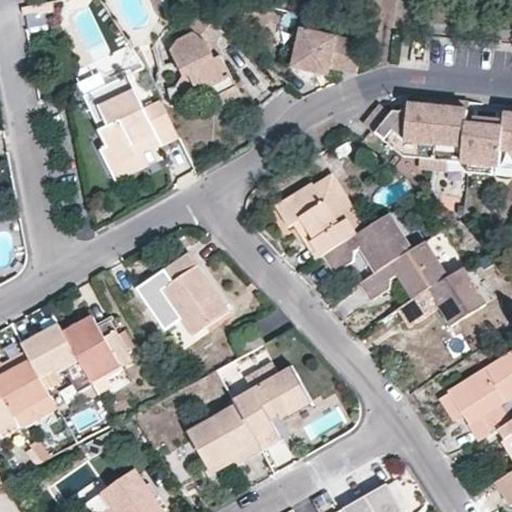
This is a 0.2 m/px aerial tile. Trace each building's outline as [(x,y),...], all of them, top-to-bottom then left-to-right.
[(182,41),(184,47),(186,50),(175,55),(180,67),(174,64),(169,65),(164,67),(161,70),(160,76),(160,81),(164,85),(168,87),(172,100),(182,98),(177,86),(182,81),(184,75),(188,78),(193,76),(199,92),(202,92),(212,88),(221,104),(243,94),(216,41),(223,32),(220,30),(202,14),(189,30),(195,35),(182,41)] [(298,68),(334,74),(335,63),(363,69),(368,42),(306,29),(298,68)] [(177,86),(182,98),(199,92),(193,76),(188,78),(184,75),(182,81),(177,86)] [(102,149),(111,165),(138,152),(143,163),(159,156),(154,147),(179,135),(163,103),(145,111),(136,93),(103,108),(110,125),(102,130),(110,146),(102,149)] [(477,124),(469,124),(472,99),(415,93),(413,110),(399,110),(397,113),(383,103),(367,125),(408,157),(422,158),(437,160),(451,162),(473,164),(496,167),(511,168),(511,103),(508,103),(506,120),(505,128),(477,124)] [(505,128),(506,120),(478,116),(477,124),(505,128)] [(422,158),(421,168),(436,170),(437,160),(422,158)] [(450,172),(451,162),(437,160),(436,170),(450,172)] [(496,176),(496,167),(473,164),(472,174),(496,176)] [(289,227),(296,223),(309,243),(313,240),(322,255),(324,254),(367,228),(333,174),(315,185),(312,183),(276,206),(289,227)] [(354,251),(362,247),(377,271),(411,250),(389,214),(367,228),(324,254),(336,271),(353,261),(354,251)] [(390,280),(398,275),(415,299),(449,278),(427,240),(411,250),(377,271),(362,281),(373,299),(390,290),(390,280)] [(145,301),(162,290),(175,307),(194,336),(208,326),(218,319),(231,311),(191,253),(137,288),(145,301)] [(429,305),(437,301),(452,325),(486,303),(464,268),(449,278),(415,299),(401,308),(411,326),(427,316),(429,305)] [(162,290),(145,301),(157,318),(175,307),(162,290)] [(64,333),(78,358),(92,384),(123,367),(120,363),(132,356),(112,320),(101,326),(94,316),(64,333)] [(225,329),(218,319),(208,326),(215,336),(225,329)] [(262,339),(253,322),(235,332),(244,349),(262,339)] [(32,361),(40,376),(54,368),(57,370),(78,358),(64,333),(59,324),(24,346),(26,349),(32,361)] [(32,361),(26,349),(2,362),(9,373),(32,361)] [(510,422),(499,406),(511,398),(511,351),(449,391),(464,416),(481,442),(496,431),(510,422)] [(254,387),(281,372),(273,359),(246,374),(254,387)] [(0,390),(14,415),(52,395),(40,376),(32,361),(9,373),(2,362),(0,363),(0,390)] [(259,437),(262,442),(264,446),(282,435),(280,431),(272,417),(280,412),(282,415),(312,398),(294,365),(281,372),(254,387),(236,397),(238,400),(259,437)] [(0,390),(0,433),(1,434),(19,424),(14,415),(0,390)] [(454,422),(464,416),(449,391),(440,397),(454,422)] [(233,451),(259,437),(238,400),(190,428),(213,469),(236,457),(233,451)] [(511,421),(510,422),(496,431),(507,448),(511,444),(511,421)] [(120,442),(114,430),(86,443),(93,456),(120,442)] [(238,460),(264,446),(262,442),(259,437),(233,451),(236,457),(238,460)] [(41,438),(26,446),(35,462),(49,455),(41,438)] [(154,511),(163,506),(136,466),(104,488),(121,511),(154,511)] [(510,493),(511,495),(511,470),(496,481),(506,496),(510,493)] [(6,480),(2,483),(0,484),(0,498),(13,490),(6,480)] [(404,511),(388,483),(366,496),(374,511),(404,511)] [(121,511),(104,488),(88,499),(97,511),(121,511)] [(374,511),(366,496),(337,511),(374,511)]
